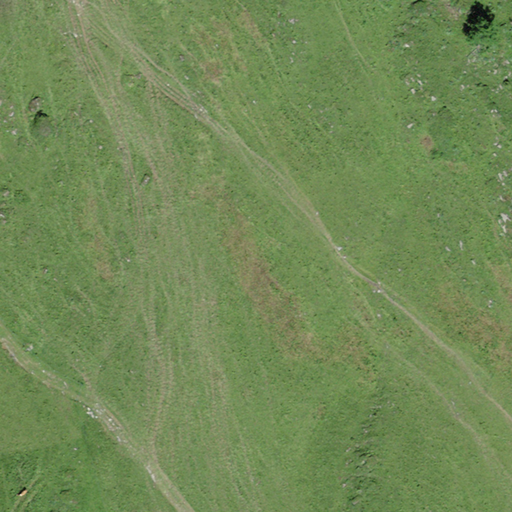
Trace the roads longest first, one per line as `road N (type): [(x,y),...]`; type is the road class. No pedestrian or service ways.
road 1 (track): [(511,420),(376,320),(303,223),(204,114),(84,12),(83,0)]
road 2 (track): [(182,511),(88,392),(23,368),(0,333)]
